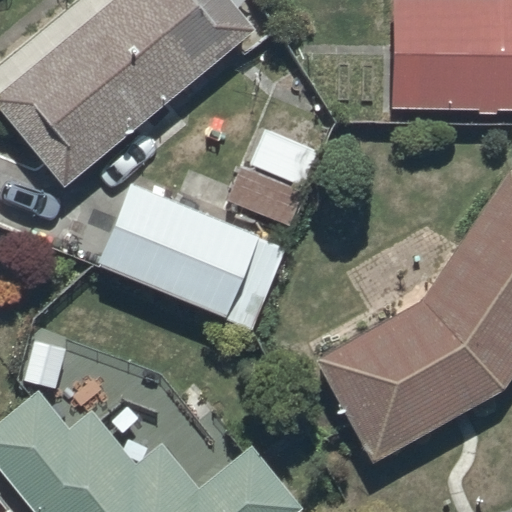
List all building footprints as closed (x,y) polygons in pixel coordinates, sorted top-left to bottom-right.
[(0,114),(63,190),(250,34),(221,0),(89,0),(0,74),(0,114)] [(511,96),(511,0),(392,0),(392,96),(478,96),(478,101),(495,101),(495,97),(511,96)] [(306,192),(322,155),(266,131),(250,169),(306,192)] [(501,373),(511,356),(511,155),(422,282),(313,342),(371,445),(501,373)] [(290,229),(304,197),(244,172),(231,204),(290,229)] [(251,330),(283,252),(130,189),(98,267),(251,330)] [(0,406),(0,455),(46,511),(280,511),(302,494),(251,432),(197,476),(161,432),(134,454),(89,398),(66,416),(35,378),(0,406)]
